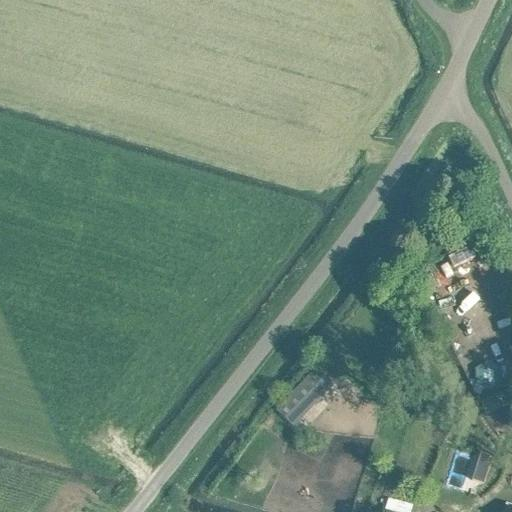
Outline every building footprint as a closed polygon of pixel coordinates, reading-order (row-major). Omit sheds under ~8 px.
[(449,319),(470,310),(459,286),(439,294),(449,319)] [(496,311),(511,351),(511,306),(511,305),(496,311)] [(474,388),(471,396),(479,400),(483,392),(488,395),(501,387),(499,372),(486,364),(474,374),(474,388)] [(484,418),(500,411),(494,396),(478,403),(484,418)] [(290,429),(299,419),(281,401),(271,411),(290,429)] [(462,491),(469,468),(461,465),(463,458),(454,456),(445,486),(462,491)] [(504,482),(507,471),(495,468),(492,479),(504,482)]
